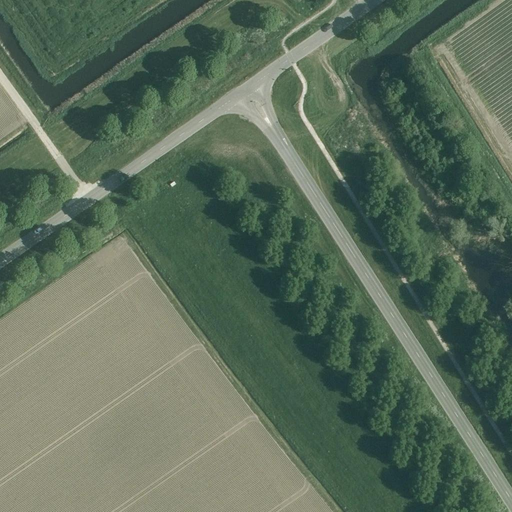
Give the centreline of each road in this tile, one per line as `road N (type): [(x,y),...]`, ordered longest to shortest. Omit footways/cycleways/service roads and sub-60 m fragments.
road 1 (tertiary): [(511,502),(247,90)]
road 2 (tertiary): [(0,262),(247,90)]
road 3 (unclassified): [(247,90),(375,0)]
